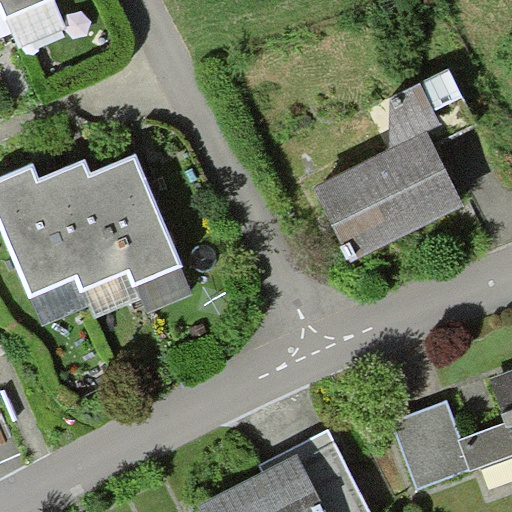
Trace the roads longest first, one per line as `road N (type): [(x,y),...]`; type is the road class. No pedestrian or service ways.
road 1 (residential): [(312,353),(138,0)]
road 2 (residential): [(312,353),(0,504)]
road 3 (residential): [(511,272),(312,353)]
